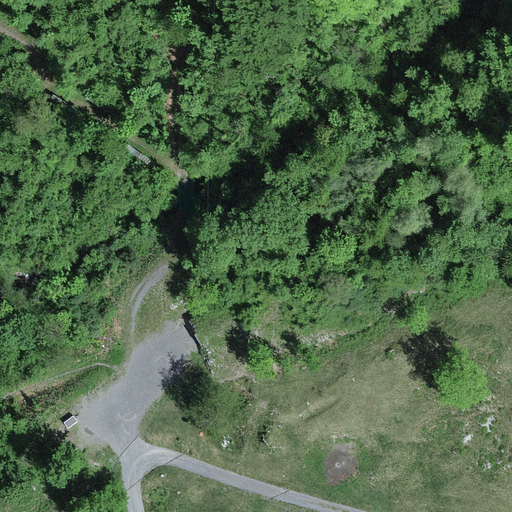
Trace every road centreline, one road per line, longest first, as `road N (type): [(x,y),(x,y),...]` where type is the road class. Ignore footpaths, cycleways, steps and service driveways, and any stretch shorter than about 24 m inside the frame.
road 1 (track): [(130,473),(139,454),(165,455),(345,511)]
road 2 (track): [(0,24),(50,84),(180,169)]
road 3 (track): [(129,360),(0,401)]
